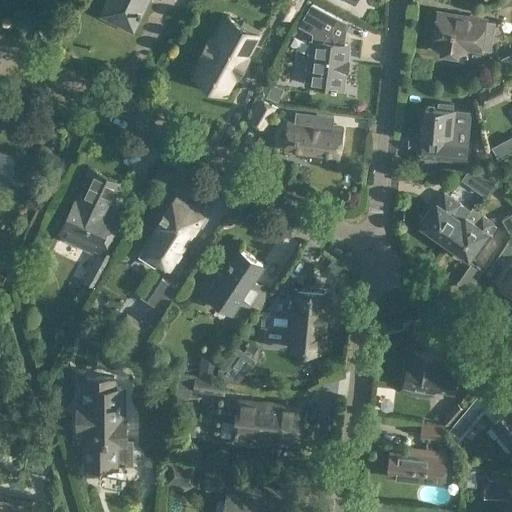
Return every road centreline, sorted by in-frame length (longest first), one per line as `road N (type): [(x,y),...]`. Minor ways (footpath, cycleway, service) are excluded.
road 1 (residential): [(374,254),(235,167),(0,46)]
road 2 (residential): [(338,511),(374,254)]
road 3 (residential): [(374,254),(399,0)]
road 4 (residential): [(511,346),(374,254)]
